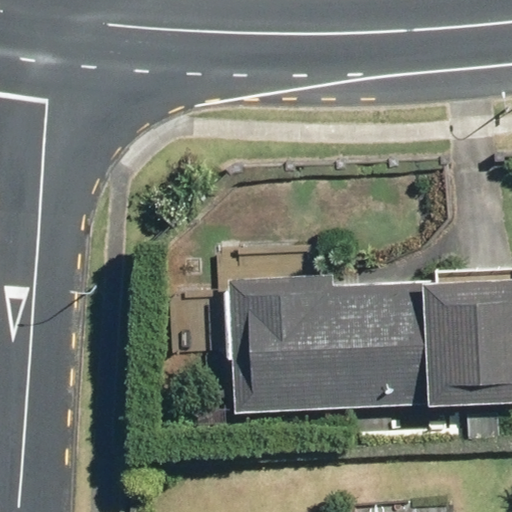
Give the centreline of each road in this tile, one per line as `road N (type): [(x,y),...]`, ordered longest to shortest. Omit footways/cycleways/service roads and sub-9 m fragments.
road 1 (residential): [(55,25),(25,511)]
road 2 (residential): [(511,18),(272,30),(55,25)]
